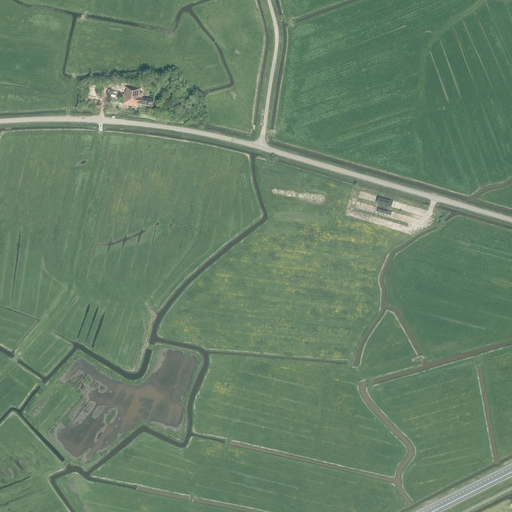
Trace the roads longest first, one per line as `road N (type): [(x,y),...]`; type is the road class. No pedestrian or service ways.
road 1 (tertiary): [(0,121),(161,126),(260,147)]
road 2 (tertiary): [(511,220),(260,147)]
